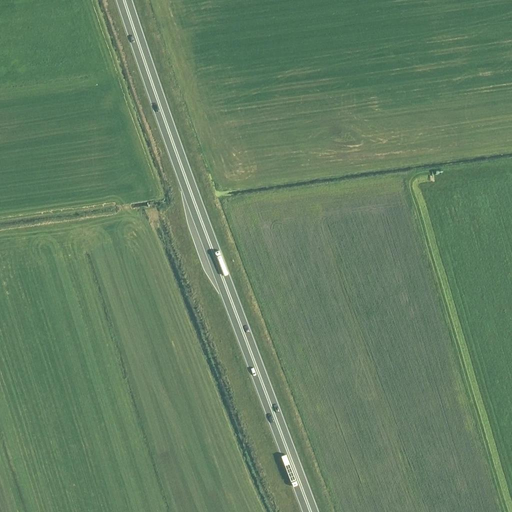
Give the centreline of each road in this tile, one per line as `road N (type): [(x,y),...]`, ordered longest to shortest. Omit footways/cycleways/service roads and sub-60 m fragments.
road 1 (trunk): [(309,511),(123,0)]
road 2 (unknown): [(196,208),(206,273),(290,511)]
